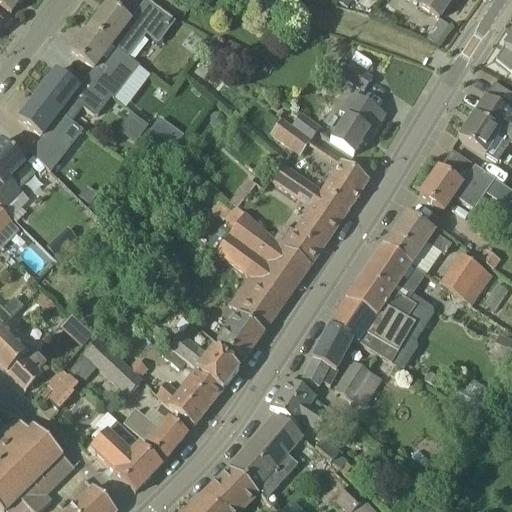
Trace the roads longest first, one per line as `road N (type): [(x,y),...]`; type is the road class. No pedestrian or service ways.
road 1 (tertiary): [(153,511),(303,332),(451,58),(501,0)]
road 2 (residential): [(0,386),(134,511)]
